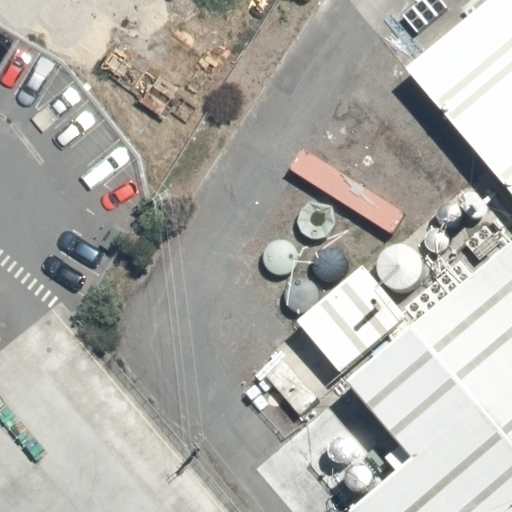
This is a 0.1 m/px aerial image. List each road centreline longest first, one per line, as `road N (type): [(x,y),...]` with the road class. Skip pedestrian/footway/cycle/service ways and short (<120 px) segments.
road 1 (unknown): [(195,511),(0,315)]
road 2 (unknown): [(0,242),(15,181),(0,128)]
